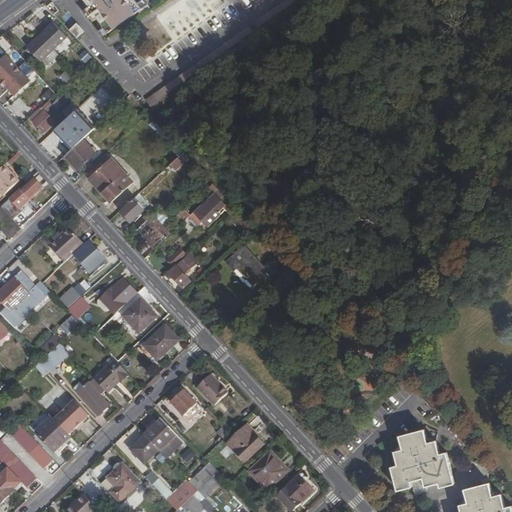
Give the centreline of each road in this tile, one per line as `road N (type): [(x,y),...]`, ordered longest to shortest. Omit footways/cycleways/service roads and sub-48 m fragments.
road 1 (residential): [(27,511),(207,340)]
road 2 (residential): [(207,340),(346,488)]
road 3 (residential): [(71,192),(207,340)]
